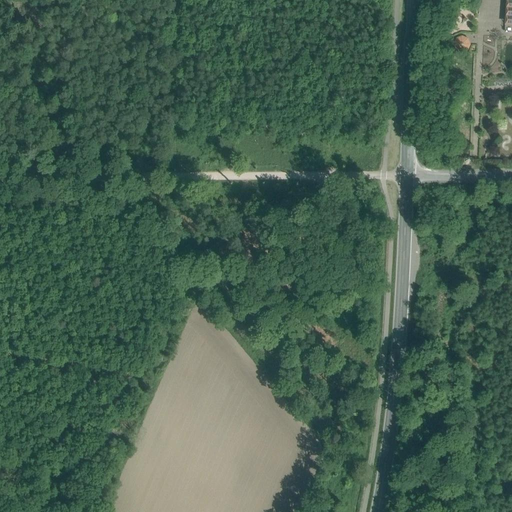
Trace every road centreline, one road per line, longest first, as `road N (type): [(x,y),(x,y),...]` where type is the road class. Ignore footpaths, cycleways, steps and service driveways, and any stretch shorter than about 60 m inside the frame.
road 1 (track): [(0,179),(382,176)]
road 2 (secondary): [(407,176),(398,347),(377,511)]
road 3 (secondary): [(412,0),(407,176)]
